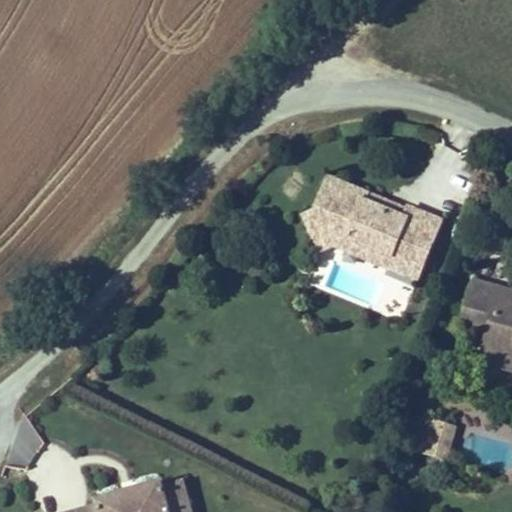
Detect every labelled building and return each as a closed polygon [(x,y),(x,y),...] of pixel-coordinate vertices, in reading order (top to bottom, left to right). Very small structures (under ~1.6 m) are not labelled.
[(360,188),(323,172),(308,207),(297,212),(310,246),(322,242),(340,235),(380,252),(375,263),(376,263),(407,277),(432,219),(400,205),(395,216),(356,198),(360,188)] [(400,205),(360,188),(356,198),(395,216),(400,205)] [(380,252),(340,235),(322,242),(375,265),(376,263),(375,263),(380,252)] [(500,289),(462,278),(453,312),(479,319),(477,326),(490,329),(481,356),(508,365),(511,363),(511,316),(504,320),(492,317),(500,289)] [(511,295),(511,292),(500,289),(492,317),(504,320),(511,295)] [(490,329),(477,326),(469,352),(481,356),(490,329)] [(423,442),(430,421),(417,417),(407,449),(432,457),(436,446),(423,442)] [(436,446),(442,425),(430,421),(423,442),(436,446)] [(157,511),(176,507),(168,479),(147,485),(146,480),(89,497),(80,500),(82,505),(70,508),(71,511),(157,511)]
